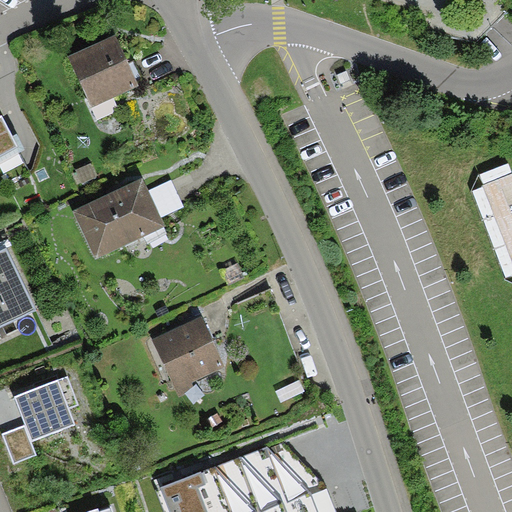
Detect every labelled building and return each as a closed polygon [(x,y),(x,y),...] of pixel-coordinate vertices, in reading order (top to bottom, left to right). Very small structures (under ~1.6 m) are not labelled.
[(114,35),(68,57),(93,108),(139,86),(114,35)] [(0,123),(0,122),(0,159),(18,150),(3,121),(0,123)] [(511,175),(483,186),(511,257),(511,175)] [(142,179),(74,211),(96,259),(164,227),(160,218),(147,191),(142,179)] [(172,180),(147,191),(160,218),(184,207),(172,180)] [(6,253),(0,255),(0,330),(36,313),(6,253)] [(200,316),(150,340),(178,397),(195,389),(192,384),(226,368),(200,316)] [(68,381),(15,400),(26,430),(3,438),(13,466),(36,457),(32,445),(74,429),(67,410),(77,407),(68,381)] [(284,442),(160,489),(169,511),(317,511),(311,496),(327,489),(284,442)]
